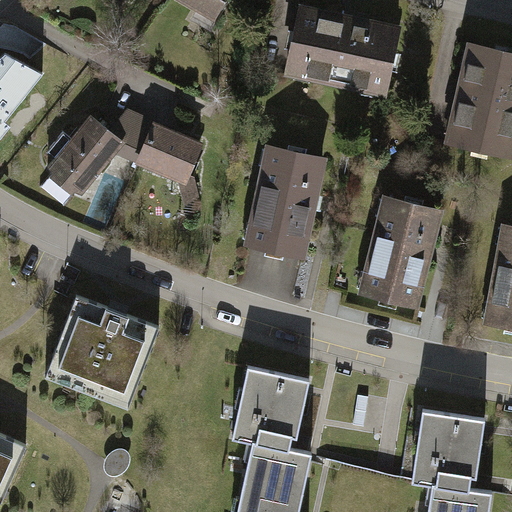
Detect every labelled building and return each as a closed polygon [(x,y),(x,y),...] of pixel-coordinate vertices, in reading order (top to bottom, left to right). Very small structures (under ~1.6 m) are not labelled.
[(172,0),(212,24),(226,0),(172,0)] [(399,28),(298,8),(283,78),(385,101),(399,28)] [(511,53),(468,45),(443,146),(511,162),(511,53)] [(11,49),(0,58),(0,124),(3,120),(1,118),(41,71),(11,49)] [(50,163),(41,178),(78,205),(114,158),(126,142),(110,131),(88,112),(69,138),(61,131),(42,157),(50,163)] [(204,146),(128,112),(110,131),(126,142),(114,158),(186,189),(204,146)] [(327,158),(265,146),(247,242),(309,254),(327,158)] [(447,210),(390,196),(365,294),(422,308),(447,210)] [(511,222),(505,221),(487,319),(511,323),(511,222)] [(166,327),(85,297),(56,373),(136,404),(166,327)] [(309,380),(250,367),(233,439),(255,444),(247,481),(306,494),(315,457),(292,451),(309,380)] [(485,417),(424,407),(413,481),(434,484),(430,511),(492,511),(496,489),(475,485),(485,417)] [(33,450),(0,433),(0,505),(6,508),(33,450)] [(301,511),(306,494),(247,481),(239,511),(301,511)]
